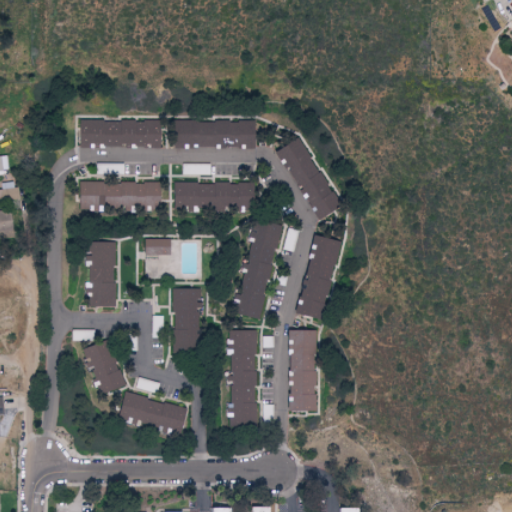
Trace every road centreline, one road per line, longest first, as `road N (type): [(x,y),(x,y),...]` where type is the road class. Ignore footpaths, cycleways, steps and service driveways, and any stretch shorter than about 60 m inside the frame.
road 1 (residential): [(41,467),(54,368),(56,197),(65,176),(87,158),(263,159),(308,224),(279,332),(278,473)]
road 2 (residential): [(41,467),(278,473)]
